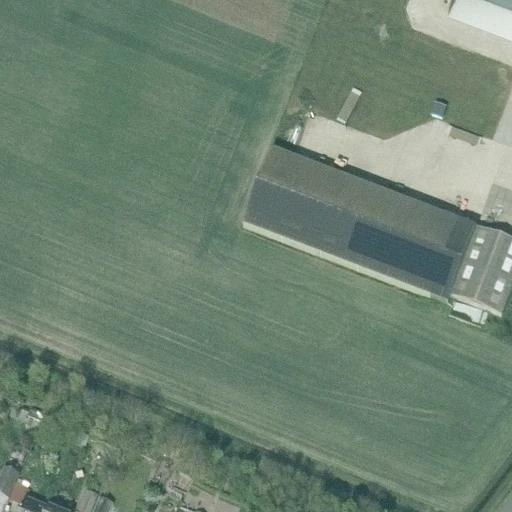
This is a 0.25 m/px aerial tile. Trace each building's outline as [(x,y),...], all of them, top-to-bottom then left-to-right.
[(483,78),(511,79),(511,68),(484,67),(483,78)] [(511,244),(272,154),(243,230),(447,306),(450,299),(503,319),(511,295),(511,244)] [(0,488),(0,497),(10,501),(20,477),(7,471),(0,489),(0,488)] [(17,487),(10,504),(21,509),(28,492),(17,487)] [(87,493),(78,511),(93,511),(100,499),(87,493)] [(145,494),(139,508),(148,511),(155,511),(160,501),(145,494)] [(95,511),(112,511),(114,507),(100,501),(95,511)] [(49,511),(50,511),(28,502),(23,511),(49,511)]
